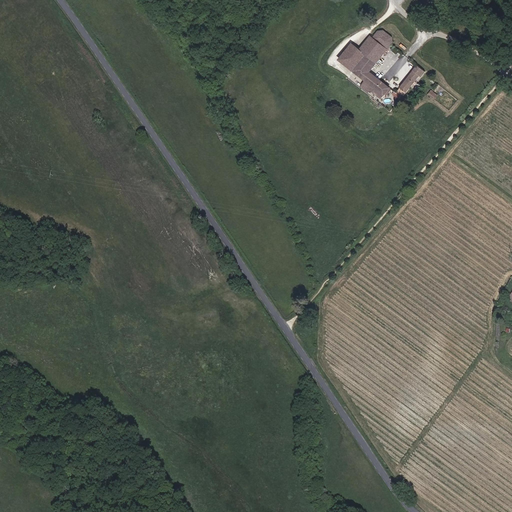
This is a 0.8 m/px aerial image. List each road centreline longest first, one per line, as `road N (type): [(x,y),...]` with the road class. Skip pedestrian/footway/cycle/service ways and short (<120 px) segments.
road 1 (tertiary): [(60,0),(414,511)]
road 2 (residential): [(394,0),(431,32),(475,48),(511,77)]
